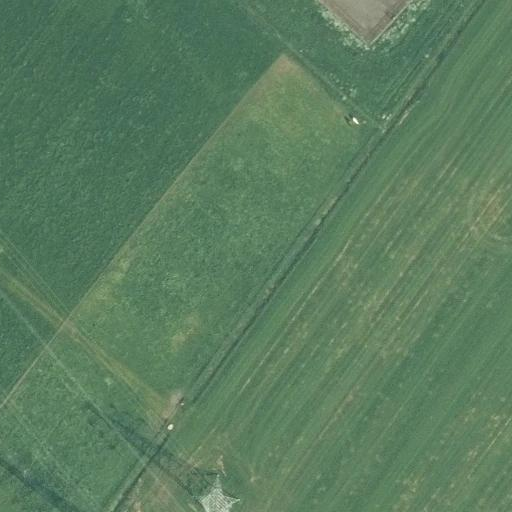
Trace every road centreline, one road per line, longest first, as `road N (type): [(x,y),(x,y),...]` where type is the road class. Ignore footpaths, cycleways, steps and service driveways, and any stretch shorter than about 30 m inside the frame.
road 1 (track): [(0,276),(297,511)]
road 2 (track): [(511,297),(356,511)]
